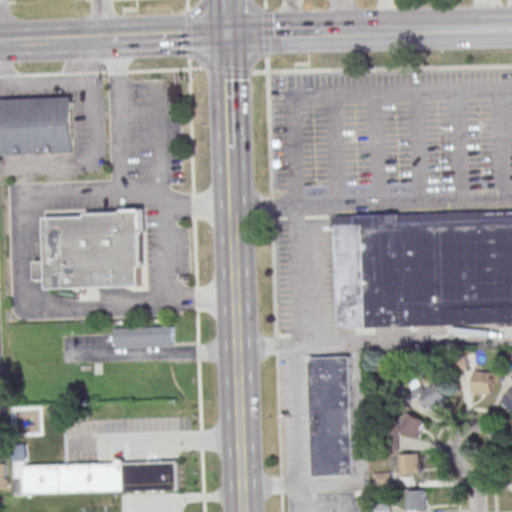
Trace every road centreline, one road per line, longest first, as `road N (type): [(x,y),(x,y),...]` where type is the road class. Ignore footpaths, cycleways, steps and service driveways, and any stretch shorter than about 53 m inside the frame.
road 1 (secondary): [(231,218),(240,511)]
road 2 (residential): [(479,480),(455,452),(469,426),(480,424),(497,439),(479,480),(479,511)]
road 3 (secondary): [(224,34),(397,30)]
